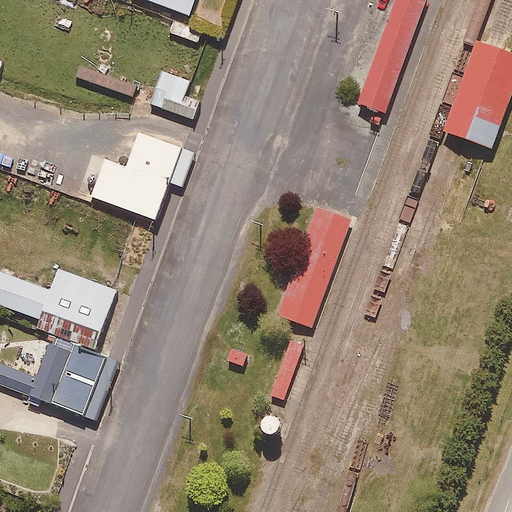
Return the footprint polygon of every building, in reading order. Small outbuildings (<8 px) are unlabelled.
[(195,0),(152,0),(190,14),(195,0)] [(385,110),(424,0),(392,0),(357,100),(385,110)] [(203,33),(176,21),(172,32),(199,43),(203,33)] [(511,105),(511,55),(480,44),(446,134),(494,152),(511,105)] [(139,85),(83,65),(79,77),(135,97),(139,85)] [(193,82),(166,72),(155,104),(197,120),(202,103),(187,98),(193,82)] [(197,153),(142,133),(130,167),(109,160),(96,197),(160,220),(174,183),(185,187),(197,153)] [(64,159),(50,155),(43,183),(57,187),(64,159)] [(87,169),(70,164),(62,190),(80,195),(87,169)] [(350,215),(316,203),(278,311),(311,323),(350,215)] [(49,287),(0,268),(0,312),(51,332),(93,347),(116,287),(57,265),(49,287)] [(93,347),(51,332),(35,374),(0,361),(0,384),(95,419),(118,356),(93,347)] [(303,346),(290,342),(272,396),(285,400),(303,346)] [(230,346),(224,363),(243,370),(249,353),(230,346)] [(264,435),(268,436),(272,436),(276,435),(279,432),(281,429),(282,425),(282,421),(280,418),(277,415),(274,413),(270,412),(267,413),(263,415),(260,417),(259,421),(258,425),(259,429),(261,432),(264,435)]
